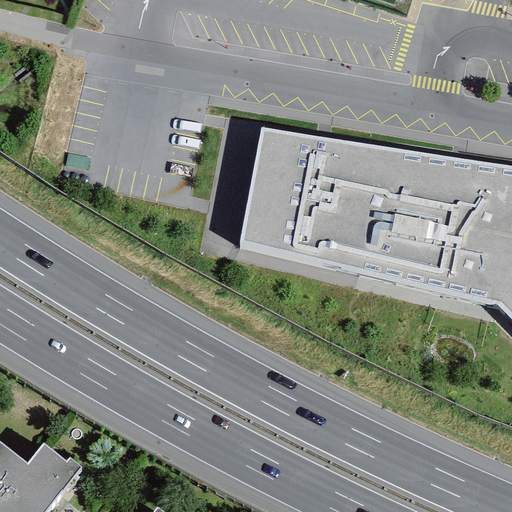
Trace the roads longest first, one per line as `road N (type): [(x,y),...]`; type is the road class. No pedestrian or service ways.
road 1 (motorway): [(511,510),(284,404),(0,238)]
road 2 (residential): [(0,21),(511,117)]
road 3 (motorway): [(0,314),(171,416),(357,511)]
